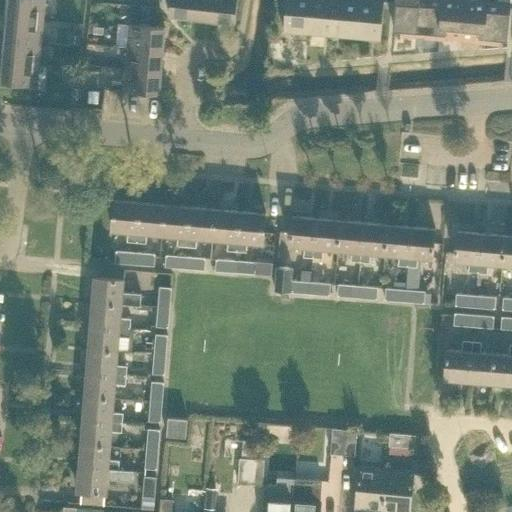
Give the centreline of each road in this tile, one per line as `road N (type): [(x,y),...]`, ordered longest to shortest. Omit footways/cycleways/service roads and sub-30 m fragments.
road 1 (unclassified): [(511,98),(301,115),(259,144),(186,141)]
road 2 (unclassified): [(186,141),(17,126)]
road 3 (residential): [(458,511),(439,432),(453,422),(511,427)]
road 4 (residential): [(0,251),(10,240),(17,126)]
road 5 (residential): [(186,141),(199,56),(235,58)]
